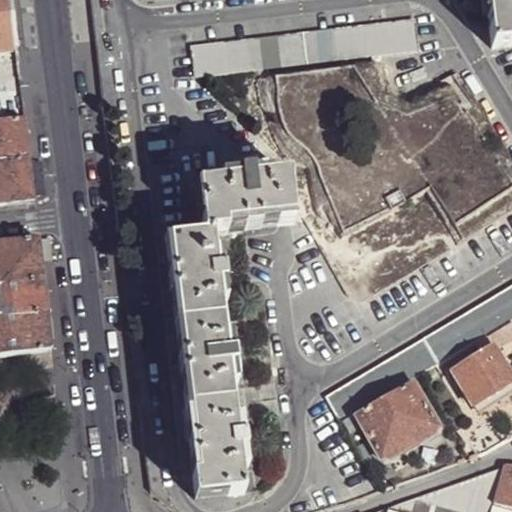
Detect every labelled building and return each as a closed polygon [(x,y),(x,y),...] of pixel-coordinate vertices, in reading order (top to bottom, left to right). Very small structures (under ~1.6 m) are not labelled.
[(0,0),(0,52),(16,51),(10,0),(0,0)] [(483,0),(489,49),(495,48),(489,0),(483,0)] [(511,0),(489,0),(495,48),(511,46),(511,0)] [(412,23),(190,50),(194,79),(415,52),(412,23)] [(0,163),(29,160),(24,120),(0,123),(0,163)] [(0,206),(33,202),(29,160),(0,163),(0,206)] [(239,172),(240,184),(252,182),(251,170),(239,172)] [(198,188),(203,237),(213,236),(227,235),(226,229),(293,222),(289,178),(252,182),(240,184),(198,188)] [(226,229),(227,235),(294,227),(293,222),(226,229)] [(169,241),(179,326),(222,320),(219,285),(217,272),(213,236),(203,237),(169,241)] [(0,286),(43,282),(38,240),(0,244),(0,286)] [(174,326),(179,326),(169,241),(163,242),(174,326)] [(217,272),(219,285),(229,283),(227,271),(217,272)] [(0,319),(47,314),(43,282),(0,286),(0,319)] [(412,385),(420,379),(477,344),(511,323),(511,321),(511,322),(511,321),(511,289),(325,400),(341,426),(342,425),(355,418),(412,385)] [(0,356),(52,352),(47,314),(0,319),(0,356)] [(189,410),(232,405),(228,368),(227,356),(222,320),(179,326),(189,410)] [(511,323),(477,344),(483,354),(492,348),(511,335),(511,323)] [(184,411),(189,410),(179,326),(174,326),(184,411)] [(511,379),(492,348),(483,354),(452,372),(473,406),(511,380),(511,379)] [(227,356),(228,368),(238,368),(237,355),(227,356)] [(511,380),(473,406),(477,413),(511,390),(511,380)] [(438,428),(412,385),(355,418),(380,462),(438,428)] [(238,453),(237,441),(232,405),(189,410),(197,476),(191,476),(194,501),(243,495),(238,453)] [(184,411),(191,476),(197,476),(189,410),(184,411)] [(247,440),(237,441),(238,453),(248,452),(247,440)] [(511,465),(508,464),(506,468),(495,505),(511,509),(511,465)] [(492,511),(495,505),(506,468),(374,511),(492,511)]
